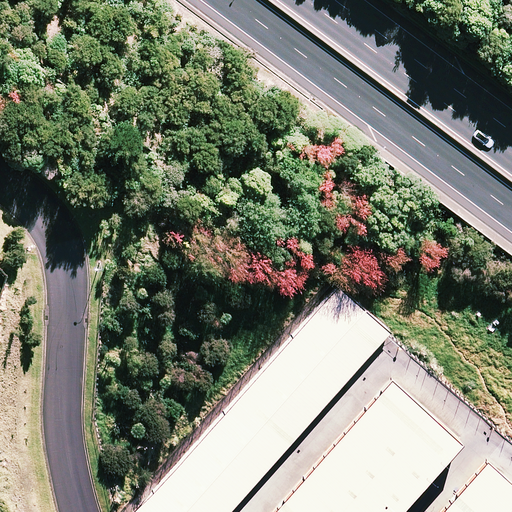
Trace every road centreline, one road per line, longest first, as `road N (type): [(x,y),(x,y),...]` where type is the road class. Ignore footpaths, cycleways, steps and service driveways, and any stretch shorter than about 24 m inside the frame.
road 1 (residential): [(83,511),(64,422),(62,248),(37,203),(0,179)]
road 2 (trunk): [(511,210),(229,0)]
road 3 (trunk): [(318,0),(511,145)]
